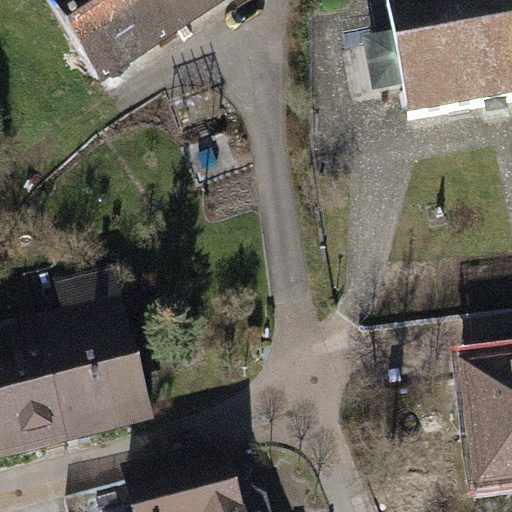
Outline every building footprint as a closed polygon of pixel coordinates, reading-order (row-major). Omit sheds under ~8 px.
[(38,0),(97,92),(244,0),(38,0)] [(511,108),(511,0),(402,0),(394,2),(399,27),(367,33),(380,107),(413,101),(417,126),(511,108)] [(62,317),(42,322),(73,449),(153,429),(115,275),(56,291),(62,317)] [(0,468),(73,449),(42,322),(0,333),(0,468)] [(511,370),(463,377),(481,506),(511,502),(511,370)] [(133,495),(138,511),(244,511),(229,464),(133,495)]
